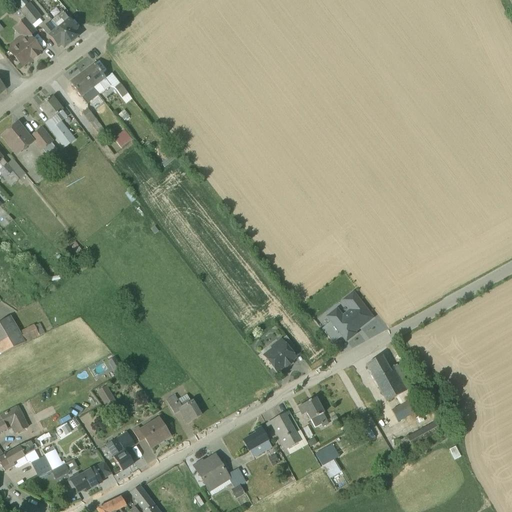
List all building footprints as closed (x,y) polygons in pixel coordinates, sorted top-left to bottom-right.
[(28,6),(19,14),(30,27),(40,19),(28,6)] [(62,14),(57,18),(61,22),(62,21),(66,18),(62,14)] [(68,21),(66,18),(62,21),(65,24),(58,30),(70,44),(77,39),(73,34),(77,31),(69,21),(68,21)] [(25,21),(14,30),(24,41),(28,38),(28,39),(35,33),(25,21)] [(70,44),(58,30),(51,35),(49,32),(45,35),(48,38),(47,38),(56,48),(59,46),(63,50),(70,44)] [(24,41),(16,48),(11,48),(11,52),(9,54),(21,68),(31,60),(32,61),(38,56),(36,54),(39,52),(28,39),(28,38),(24,41)] [(93,67),(81,76),(92,90),(98,85),(104,93),(109,88),(104,81),(93,67)] [(81,76),(70,85),(80,99),(81,99),(86,106),(92,102),(86,95),(92,90),(81,76)] [(98,85),(92,90),(98,97),(104,93),(98,85)] [(127,96),(119,86),(114,90),(121,100),(127,96)] [(127,96),(121,100),(126,105),(131,101),(127,96)] [(51,99),(39,109),(49,122),(50,122),(54,128),(60,124),(55,118),(62,113),(51,99)] [(95,120),(87,111),(81,115),(89,125),(95,120)] [(54,128),(50,122),(49,122),(45,125),(57,141),(62,138),(54,128)] [(67,133),(60,124),(54,128),(62,138),(67,133)] [(18,127),(12,132),(11,131),(2,138),(15,154),(21,149),(23,151),(31,144),(18,127)] [(41,131),(30,140),(40,152),(51,144),(41,131)] [(62,138),(57,141),(64,151),(74,143),(67,133),(62,138)] [(7,166),(1,171),(0,171),(0,174),(5,181),(13,174),(17,179),(23,174),(12,162),(7,166)] [(11,189),(25,177),(23,174),(17,179),(13,174),(5,181),(11,189)] [(326,319),(330,324),(342,338),(345,343),(354,336),(352,334),(370,320),(352,296),(343,303),(350,312),(341,319),(335,312),(326,319)] [(9,318),(1,323),(16,349),(24,345),(19,335),(9,318)] [(0,356),(16,349),(1,323),(0,323),(0,356)] [(332,345),(342,338),(330,324),(321,331),(332,345)] [(39,326),(19,335),(24,345),(43,335),(39,326)] [(285,339),(277,345),(280,348),(285,354),(287,352),(288,353),(293,349),(285,339)] [(273,353),(272,352),(263,358),(276,374),(283,368),(284,370),(291,365),(290,363),(293,360),(288,353),(287,352),(285,354),(280,348),(273,353)] [(380,359),(365,367),(374,384),(389,375),(380,359)] [(377,389),(385,404),(409,391),(399,373),(394,376),(396,379),(377,389)] [(117,409),(108,393),(97,399),(106,415),(117,409)] [(185,397),(177,402),(181,409),(177,411),(178,413),(186,426),(200,418),(191,403),(190,404),(185,397)] [(168,405),(167,406),(173,416),(178,413),(177,411),(181,409),(177,402),(176,400),(174,402),(168,405)] [(413,400),(398,408),(404,420),(420,411),(413,400)] [(314,401),(297,410),(301,418),(305,415),(309,422),(316,419),(322,416),(314,401)] [(404,420),(398,408),(390,413),(396,424),(404,420)] [(16,409),(0,417),(0,419),(2,424),(6,431),(13,427),(13,429),(23,424),(16,409)] [(94,413),(88,418),(91,422),(97,418),(94,413)] [(299,434),(288,415),(282,418),(293,437),(299,434)] [(322,416),(316,419),(320,427),(326,424),(322,416)] [(282,418),(270,425),(284,451),(297,444),(293,437),(282,418)] [(169,439),(158,420),(139,432),(138,432),(143,441),(149,449),(161,441),(162,443),(169,439)] [(23,424),(13,429),(17,435),(26,430),(23,424)] [(433,424),(405,440),(411,451),(439,435),(433,424)] [(306,428),(301,431),(306,441),(311,438),(306,428)] [(139,432),(137,429),(132,433),(138,444),(143,441),(138,432),(139,432)] [(255,437),(242,444),(247,453),(248,453),(254,449),(254,450),(266,443),(259,430),(253,434),(255,437)] [(362,433),(350,440),(354,446),(366,440),(362,433)] [(125,434),(109,444),(113,450),(119,446),(123,453),(124,452),(124,453),(134,446),(128,439),(125,434)] [(31,443),(23,447),(28,456),(36,451),(31,443)] [(266,443),(254,450),(254,449),(248,453),(252,460),(270,450),(266,443)] [(124,453),(124,452),(123,453),(119,446),(113,450),(117,457),(112,460),(121,473),(132,466),(124,453)] [(339,446),(314,461),(334,497),(346,490),(333,466),(346,459),(339,446)] [(3,458),(0,459),(0,467),(4,473),(14,468),(13,465),(28,456),(23,447),(18,450),(18,449),(3,458)] [(214,458),(202,465),(201,464),(193,469),(206,490),(216,483),(219,487),(227,481),(228,481),(226,477),(214,458)] [(104,465),(92,471),(98,482),(110,475),(104,465)] [(63,466),(51,473),(55,481),(67,474),(63,466)] [(79,478),(78,479),(81,484),(73,488),(73,489),(76,495),(84,490),(86,493),(100,485),(98,482),(92,471),(79,478)] [(245,485),(237,471),(231,474),(239,488),(245,485)] [(231,474),(226,477),(228,481),(227,481),(233,491),(239,488),(231,474)] [(78,477),(69,481),(68,484),(72,490),(73,489),(73,488),(81,484),(78,479),(79,478),(78,477)] [(156,511),(155,510),(138,489),(130,495),(143,511),(156,511)] [(235,503),(244,499),(240,491),(231,495),(235,503)] [(120,499),(96,511),(114,511),(124,506),(120,499)]
